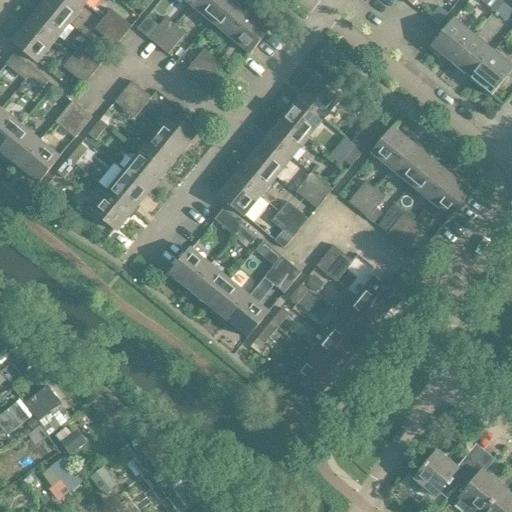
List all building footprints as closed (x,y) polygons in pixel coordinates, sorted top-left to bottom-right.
[(85,4),(79,0),(46,0),(44,3),(69,24),(85,4)] [(153,0),(141,0),(136,6),(143,12),(153,0)] [(228,0),(196,0),(192,5),(211,21),(228,0)] [(236,0),(228,0),(211,21),(230,37),(251,12),(236,0)] [(494,11),(502,2),(500,0),(481,0),(482,1),(494,11)] [(511,9),(502,2),(494,11),(506,21),(507,20),(511,24),(511,9)] [(44,3),(28,22),(53,43),(69,24),(44,3)] [(439,6),(430,18),(438,25),(448,13),(439,6)] [(111,9),(103,19),(124,36),(132,26),(111,9)] [(270,28),(251,12),(230,37),(250,53),(270,28)] [(158,46),(175,25),(166,17),(149,38),(158,46)] [(124,36),(103,19),(95,29),(116,46),(124,36)] [(454,19),(432,46),(452,63),(474,35),(454,19)] [(28,22),(12,42),(38,62),(53,43),(28,22)] [(175,25),(158,46),(168,54),(185,34),(175,25)] [(474,35),(452,63),(472,79),(494,51),(474,35)] [(210,42),(187,70),(197,78),(214,57),(220,50),(210,42)] [(92,75),(100,65),(79,48),(71,58),(92,75)] [(511,70),(511,66),(494,51),(472,79),(492,95),(511,70)] [(34,69),(14,53),(5,64),(25,80),(28,76),(34,69)] [(214,57),(197,78),(206,86),(224,65),(214,57)] [(92,75),(71,58),(63,67),(84,84),(92,75)] [(48,81),(34,69),(28,76),(43,88),(48,81)] [(314,79),(298,98),(324,119),(339,100),(314,79)] [(143,108),(151,97),(132,81),(123,92),(143,108)] [(143,108),(123,92),(115,102),(134,118),(143,108)] [(324,119),(298,98),(282,118),(308,138),(324,119)] [(82,109),(72,101),(55,122),(65,130),(82,109)] [(1,109),(0,110),(0,150),(21,125),(1,109)] [(92,117),(82,109),(65,130),(75,138),(92,117)] [(171,113),(155,133),(181,153),(197,134),(171,113)] [(308,138),(282,118),(267,137),(292,158),(308,138)] [(100,120),(98,122),(88,135),(95,140),(107,126),(100,120)] [(21,125),(0,150),(19,166),(40,141),(21,125)] [(412,144),(393,128),(372,153),(391,169),(412,144)] [(356,146),(363,151),(375,137),(368,131),(356,146)] [(155,133),(139,152),(165,173),(181,153),(155,133)] [(292,158),(267,137),(251,156),(276,177),(292,158)] [(40,141),(19,166),(39,182),(60,157),(40,141)] [(81,144),(68,159),(75,164),(88,149),(81,144)] [(432,160),(412,144),(391,169),(411,185),(432,160)] [(363,151),(356,146),(344,161),(351,166),(363,151)] [(139,152),(124,171),(149,192),(165,173),(139,152)] [(276,177),(251,156),(235,176),(260,196),(276,177)] [(75,164),(68,159),(57,173),(64,179),(65,178),(70,182),(70,181),(74,184),(80,177),(77,175),(77,174),(71,169),(75,164)] [(432,160),(411,185),(430,201),(451,176),(432,160)] [(124,171),(108,191),(133,212),(149,192),(124,171)] [(325,199),(333,189),(312,172),(304,182),(325,199)] [(260,196),(235,176),(219,195),(244,216),(260,196)] [(451,176),(430,201),(450,217),(471,192),(451,176)] [(366,181),(349,202),(358,210),(375,189),(366,181)] [(325,199),(304,182),(296,192),(317,209),(325,199)] [(375,189),(358,210),(368,218),(385,198),(375,189)] [(133,212),(108,191),(92,210),(117,231),(133,212)] [(288,202),(279,212),(300,229),(308,219),(288,202)] [(243,225),(223,209),(215,220),(234,235),(243,225)] [(300,229),(279,212),(272,221),(292,238),(300,229)] [(404,213),(387,234),(397,242),(414,221),(404,213)] [(424,229),(414,221),(397,242),(407,250),(424,229)] [(257,237),(243,225),(234,235),(249,247),(257,237)] [(334,245),(325,256),(344,272),(353,261),(334,245)] [(191,249),(170,274),(189,290),(210,264),(191,249)] [(291,264),(281,256),(264,277),(274,285),(291,264)] [(325,256),(316,266),(336,282),(344,272),(325,256)] [(210,264),(189,290),(209,306),(230,280),(210,264)] [(301,272),(291,264),(274,285),(284,293),(301,272)] [(357,297),(383,318),(399,298),(373,278),(357,297)] [(249,296),(230,280),(209,306),(228,322),(249,296)] [(309,290),(302,284),(290,299),(297,304),(309,290)] [(269,312),(249,296),(228,322),(248,337),(269,312)] [(383,318),(357,297),(341,316),(367,337),(383,318)] [(282,308),(270,323),(277,329),(289,314),(282,308)] [(341,316),(326,336),(351,357),(367,337),(341,316)] [(270,323),(254,342),(250,346),(262,356),(268,349),(264,345),(277,329),(270,323)] [(351,357),(326,336),(310,355),(335,376),(351,357)] [(335,376),(310,355),(294,375),(319,395),(335,376)] [(70,411),(44,379),(22,397),(48,429),(70,411)] [(0,416),(4,427),(30,417),(21,395),(0,403),(0,416)] [(77,419),(56,428),(65,448),(86,439),(77,419)] [(149,438),(138,443),(147,463),(158,458),(149,438)] [(459,484),(485,452),(476,444),(457,467),(437,451),(414,479),(436,496),(439,492),(447,498),(459,484)] [(53,495),(78,482),(63,452),(37,466),(53,495)] [(495,459),(485,452),(459,484),(466,490),(459,498),(476,511),(484,511),(504,488),(484,472),(495,459)] [(511,511),(511,494),(504,488),(484,511),(511,511)]
